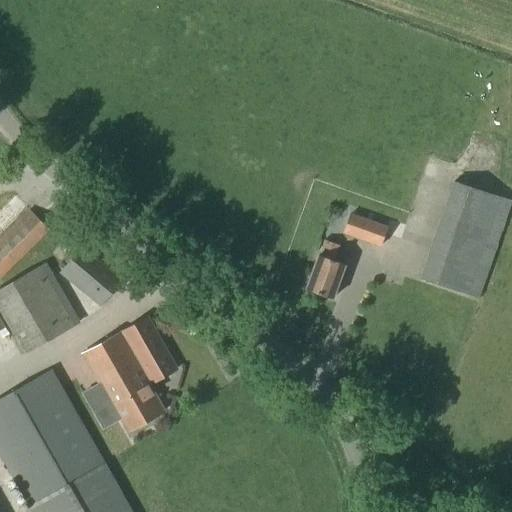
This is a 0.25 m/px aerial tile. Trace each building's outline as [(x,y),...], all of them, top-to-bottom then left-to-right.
[(479,299),(511,202),(511,201),(453,182),(420,280),(479,299)] [(0,279),(1,281),(49,231),(30,210),(0,238),(0,279)] [(386,228),(349,215),(343,233),(380,246),(386,228)] [(334,261),(339,246),(325,240),(319,255),(305,290),(331,300),(344,265),(334,261)] [(100,309),(121,284),(81,249),(58,274),(100,309)] [(0,312),(25,355),(79,324),(45,266),(0,289),(0,312)] [(122,330),(81,353),(93,374),(112,408),(115,406),(130,433),(164,413),(150,387),(153,385),(175,372),(145,319),(122,332),(122,330)] [(103,467),(50,373),(0,401),(0,453),(31,508),(31,509),(32,511),(129,511),(104,467),(103,467)]
